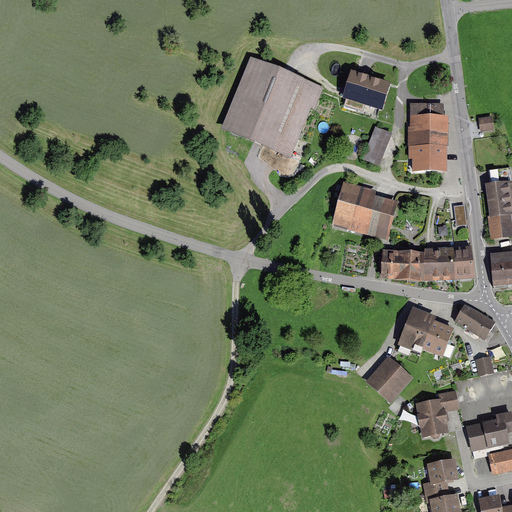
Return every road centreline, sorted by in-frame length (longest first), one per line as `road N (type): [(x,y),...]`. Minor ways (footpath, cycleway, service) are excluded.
road 1 (unclassified): [(0,155),(74,200),(242,259),(416,294),(488,299)]
road 2 (unclassified): [(488,299),(448,10)]
road 3 (track): [(242,259),(221,408),(149,511)]
